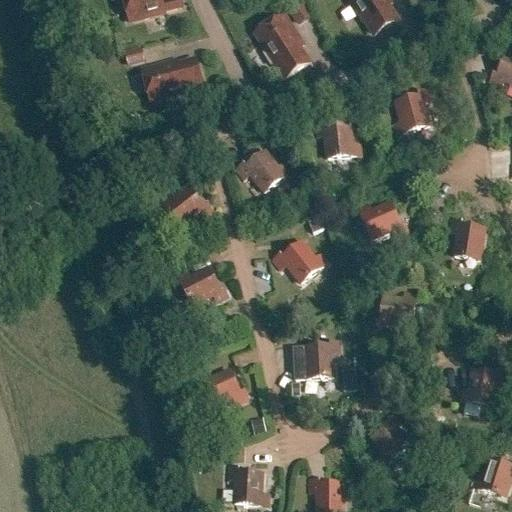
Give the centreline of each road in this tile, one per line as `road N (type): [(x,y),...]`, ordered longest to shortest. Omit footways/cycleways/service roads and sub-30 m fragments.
road 1 (track): [(70,189),(96,235),(166,511)]
road 2 (track): [(6,0),(47,154),(70,189)]
